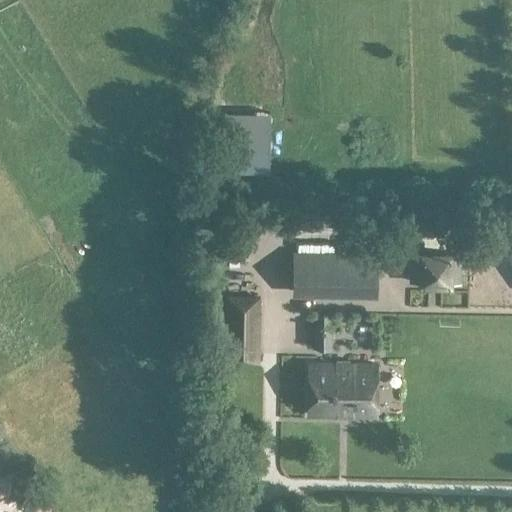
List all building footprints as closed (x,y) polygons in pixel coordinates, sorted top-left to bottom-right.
[(269,113),(221,112),(220,169),(268,170),(269,113)] [(376,254),(293,252),(292,290),(375,291),(376,254)] [(460,255),(410,254),(409,281),(460,282),(460,255)] [(389,309),(389,294),(301,292),(300,307),(389,309)] [(258,297),(228,297),(226,361),(256,361),(258,297)] [(314,327),(314,347),(330,347),(331,327),(329,327),(329,315),(316,315),(316,327),(314,327)] [(309,415),(376,416),(377,364),(310,363),(309,415)]
